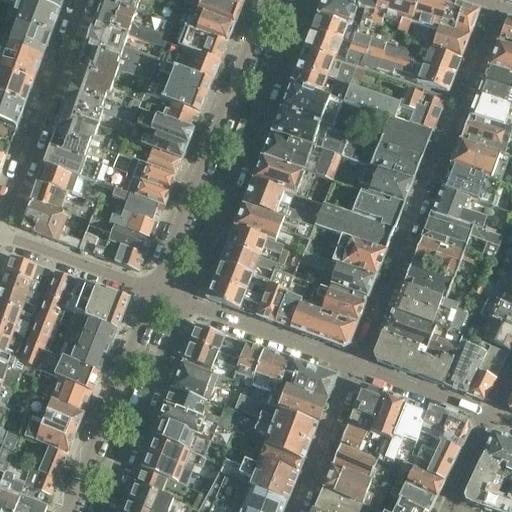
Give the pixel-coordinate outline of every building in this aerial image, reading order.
[(0,0),(0,1),(16,8),(11,22),(50,36),(59,12),(25,0),(0,0)] [(25,0),(59,12),(63,0),(25,0)] [(101,0),(101,2),(135,12),(151,17),(153,13),(148,11),(150,7),(139,3),(140,0),(101,0)] [(201,0),(196,13),(203,15),(234,27),(241,6),(225,0),(201,0)] [(323,0),(317,17),(349,27),(352,28),(357,10),(359,4),(344,0),(323,0)] [(357,10),(365,12),(359,29),(369,32),(375,15),(379,0),(359,0),(359,4),(357,10)] [(379,0),(375,15),(372,26),(381,28),(383,23),(399,27),(397,33),(407,36),(411,25),(419,0),(379,0)] [(419,0),(411,25),(429,30),(437,33),(439,29),(447,2),(440,0),(419,0)] [(101,2),(93,25),(128,36),(131,29),(140,32),(138,39),(163,48),(168,37),(172,25),(164,22),(161,30),(164,31),(163,35),(141,28),(142,26),(133,23),(137,13),(135,12),(101,2)] [(447,2),(439,29),(469,38),(478,15),(477,14),(475,11),(476,10),(447,2)] [(175,24),(195,33),(195,34),(201,36),(227,44),(229,37),(230,37),(234,27),(203,15),(199,24),(183,17),(181,20),(177,19),(175,24)] [(311,34),(311,35),(342,45),(346,34),(354,37),(357,30),(349,27),(317,17),(317,18),(315,22),(311,33),(311,34)] [(498,44),(511,48),(511,20),(507,20),(498,44)] [(0,44),(42,59),(50,36),(11,22),(6,35),(0,33),(0,44)] [(93,25),(85,49),(119,60),(154,71),(158,60),(125,48),(129,37),(128,36),(93,25)] [(423,49),(431,52),(460,61),(461,61),(469,38),(439,29),(437,33),(429,30),(423,49)] [(173,46),(182,49),(219,63),(227,44),(201,36),(198,45),(170,35),(166,43),(173,46)] [(311,35),(305,49),(345,61),(350,48),(342,45),(311,35)] [(347,57),(345,61),(362,66),(372,40),(355,35),(354,37),(347,57)] [(372,40),(362,66),(376,71),(387,45),(387,44),(372,39),(372,40)] [(166,65),(173,46),(166,43),(159,62),(166,65)] [(42,59),(0,44),(0,71),(32,84),(42,59)] [(488,69),(511,75),(511,48),(498,44),(488,69)] [(387,45),(376,71),(392,76),(394,71),(402,50),(387,45)] [(81,57),(77,71),(114,84),(118,72),(126,75),(127,74),(150,82),(154,71),(119,60),(85,49),(82,57),(81,57)] [(219,63),(182,49),(176,68),(212,82),(219,63)] [(415,62),(423,66),(453,78),(454,77),(459,65),(458,65),(460,61),(431,52),(423,49),(421,49),(418,55),(415,62)] [(394,71),(392,76),(407,81),(409,76),(410,76),(415,62),(418,55),(402,50),(394,71)] [(298,66),(297,68),(328,78),(335,81),(338,73),(331,71),(333,67),(332,67),(333,63),(303,53),(298,66)] [(205,98),(212,82),(176,68),(166,65),(159,62),(153,76),(158,77),(159,73),(171,78),(169,82),(205,98)] [(408,81),(417,84),(434,90),(434,89),(438,90),(438,91),(447,94),(453,78),(423,66),(415,62),(410,76),(408,81)] [(329,98),(322,95),(291,84),(291,85),(290,88),(289,88),(281,111),(331,128),(340,103),(343,104),(349,87),(355,69),(341,65),(339,69),(338,73),(335,81),(329,98)] [(291,84),(322,95),(328,78),(297,68),(291,84)] [(358,90),(364,72),(355,69),(349,87),(351,88),(358,90)] [(511,75),(488,69),(483,83),(511,93),(511,75)] [(0,98),(23,107),(29,92),(32,84),(0,71),(0,98)] [(69,92),(104,105),(135,115),(140,103),(119,97),(119,95),(111,92),(114,84),(77,71),(72,85),(70,92),(69,92)] [(158,77),(153,76),(146,94),(169,103),(199,115),(205,98),(169,82),(166,92),(154,87),(158,77)] [(511,93),(483,83),(477,96),(507,106),(511,107),(511,93)] [(344,103),(390,118),(395,120),(432,133),(444,103),(446,98),(423,92),(422,95),(404,89),(399,104),(358,90),(351,88),(344,103)] [(66,101),(61,114),(98,127),(102,116),(110,119),(111,118),(131,124),(133,120),(135,115),(104,105),(69,92),(69,93),(70,93),(67,101),(66,101)] [(477,96),(469,116),(503,127),(511,129),(511,107),(507,106),(477,96)] [(0,124),(15,130),(19,120),(18,120),(23,107),(0,98),(0,124)] [(157,116),(163,118),(193,130),(199,115),(169,103),(166,111),(151,106),(148,112),(157,116)] [(331,128),(281,111),(272,135),(312,148),(342,158),(342,157),(347,145),(349,140),(329,133),(331,128)] [(53,136),(53,137),(88,148),(116,160),(122,146),(103,139),(95,136),(98,127),(61,114),(56,129),(57,129),(54,137),(53,136)] [(137,126),(150,132),(157,134),(187,146),(193,130),(163,118),(157,116),(155,121),(152,120),(151,122),(141,118),(137,126)] [(469,116),(459,142),(500,155),(505,156),(510,140),(511,141),(511,129),(503,127),(469,116)] [(390,118),(379,143),(423,157),(432,133),(395,120),(390,118)] [(0,172),(15,130),(0,124),(0,172)] [(152,150),(181,161),(182,160),(181,160),(187,146),(157,134),(154,141),(138,135),(141,129),(132,125),(126,140),(141,146),(152,150)] [(272,135),(262,158),(304,172),(305,173),(332,182),(341,158),(312,148),(272,135)] [(49,147),(49,148),(84,160),(88,148),(53,137),(53,138),(50,147),(49,147)] [(459,142),(450,165),(490,180),(500,155),(459,142)] [(379,143),(370,168),(377,171),(377,170),(413,181),(423,157),(379,143)] [(352,161),(357,149),(347,145),(342,157),(352,161)] [(120,154),(146,165),(146,166),(151,168),(151,167),(176,177),(181,161),(152,150),(150,156),(124,146),(120,154)] [(49,148),(43,166),(80,179),(82,180),(95,184),(98,177),(83,171),(87,161),(84,160),(49,148)] [(113,171),(145,183),(169,193),(176,177),(151,167),(151,168),(145,166),(120,156),(113,171)] [(253,181),(253,182),(284,193),(296,198),(302,199),(311,176),(305,174),(305,173),(304,172),(262,158),(254,177),(255,178),(254,181),(253,181)] [(450,165),(446,177),(496,194),(500,184),(490,180),(450,165)] [(80,179),(43,166),(37,183),(68,194),(76,197),(82,180),(80,179)] [(363,179),(408,194),(413,181),(377,170),(377,171),(375,175),(365,172),(363,179)] [(130,195),(139,199),(159,207),(160,206),(164,207),(169,193),(145,183),(113,171),(107,186),(130,195)] [(446,177),(441,189),(471,199),(492,206),(496,194),(446,177)] [(369,194),(403,205),(408,194),(363,179),(360,185),(370,189),(369,193),(369,194)] [(253,182),(244,205),(276,217),(276,216),(313,229),(316,219),(289,209),(293,197),(284,193),(253,182)] [(37,183),(31,201),(64,213),(90,222),(93,213),(72,205),(71,207),(65,204),(68,194),(37,183)] [(441,189),(432,213),(481,230),(486,218),(467,211),(471,199),(441,189)] [(111,198),(127,204),(124,212),(132,215),(157,225),(162,213),(163,210),(164,210),(164,209),(164,207),(160,206),(159,207),(139,199),(130,195),(130,196),(115,190),(111,198)] [(360,190),(351,214),(351,216),(393,230),(403,205),(369,194),(369,193),(360,190)] [(31,201),(26,215),(21,228),(53,241),(57,233),(59,227),(64,213),(31,201)] [(244,205),(235,229),(267,240),(276,243),(280,232),(308,241),(313,229),(276,216),(276,217),(244,205)] [(315,228),(341,237),(351,240),(386,252),(394,231),(393,230),(351,216),(351,214),(323,205),(314,228),(315,228)] [(432,213),(422,239),(465,253),(470,237),(486,243),(481,258),(493,262),(502,238),(481,230),(432,213)] [(112,217),(112,218),(109,225),(115,227),(152,240),(157,225),(132,215),(129,223),(112,217)] [(108,242),(121,247),(145,257),(151,241),(152,240),(115,227),(109,225),(93,218),(87,233),(91,235),(93,231),(94,232),(95,229),(111,235),(108,242)] [(235,229),(228,246),(261,258),(264,249),(267,240),(235,229)] [(53,241),(79,251),(83,242),(57,233),(53,241)] [(83,242),(79,251),(94,256),(100,239),(86,234),(83,242)] [(332,263),(337,265),(341,266),(375,278),(377,272),(377,273),(386,252),(351,240),(341,237),(332,263)] [(422,239),(413,261),(456,276),(462,261),(473,266),(476,257),(465,253),(422,239)] [(267,240),(264,249),(280,256),(282,251),(284,246),(276,243),(267,240)] [(322,250),(307,245),(304,253),(320,258),(322,250)] [(228,246),(221,264),(254,276),(257,267),(269,271),(265,280),(269,281),(277,264),(261,258),(228,246)] [(94,256),(114,263),(139,273),(145,257),(121,247),(118,255),(98,247),(94,256)] [(288,254),(282,251),(280,256),(277,265),(283,267),(288,254)] [(330,286),(331,287),(367,299),(368,298),(367,298),(368,294),(369,295),(370,293),(369,293),(374,279),(375,279),(375,278),(341,266),(337,265),(332,263),(305,253),(301,263),(333,275),(330,286)] [(11,257),(6,270),(33,281),(33,282),(40,285),(43,276),(47,278),(50,272),(11,257)] [(413,261),(403,286),(443,300),(442,301),(446,302),(456,276),(413,261)] [(221,264),(214,282),(247,293),(254,276),(221,264)] [(263,299),(256,317),(275,324),(286,296),(287,296),(288,293),(278,289),(285,273),(276,269),(268,285),(263,299)] [(6,270),(0,286),(38,300),(40,296),(36,294),(40,285),(33,282),(33,281),(6,270)] [(55,274),(46,296),(64,303),(74,280),(55,274)] [(286,296),(275,324),(288,329),(300,301),(308,283),(294,278),(291,286),(298,290),(294,299),(287,296),(286,296)] [(247,293),(214,282),(208,296),(210,300),(256,317),(263,299),(247,293)] [(511,284),(507,282),(498,298),(511,304),(511,284)] [(68,304),(65,311),(73,313),(73,314),(84,318),(86,319),(116,331),(128,300),(79,283),(70,305),(68,304)] [(325,300),(320,313),(357,326),(365,304),(361,302),(328,290),(309,284),(305,293),(325,300)] [(478,299),(483,287),(477,285),(472,297),(478,299)] [(0,286),(0,287),(0,303),(22,312),(25,303),(35,307),(38,300),(0,286)] [(393,311),(393,312),(449,332),(452,325),(436,318),(439,308),(450,312),(451,310),(456,312),(458,307),(446,302),(442,301),(443,300),(403,286),(393,311)] [(46,296),(37,319),(55,326),(64,303),(46,296)] [(511,304),(498,298),(490,314),(511,325),(511,304)] [(300,301),(288,329),(290,330),(291,330),(301,334),(306,336),(315,311),(301,306),(302,302),(300,301)] [(0,303),(0,319),(27,330),(29,324),(19,321),(22,312),(0,303)] [(459,307),(451,328),(460,332),(468,311),(459,307)] [(315,311),(306,336),(319,341),(319,340),(323,342),(322,342),(343,349),(343,350),(344,350),(344,349),(349,347),(349,346),(357,326),(320,313),(315,311)] [(383,336),(427,352),(454,361),(462,336),(449,332),(393,312),(392,316),(391,316),(383,336)] [(511,325),(490,314),(481,333),(511,347),(511,325)] [(0,319),(0,335),(12,340),(15,333),(24,336),(27,330),(0,319)] [(37,319),(29,341),(46,349),(55,326),(37,319)] [(86,319),(81,333),(110,345),(116,331),(86,319)] [(77,342),(75,349),(104,361),(110,345),(81,333),(59,325),(57,333),(77,342)] [(197,326),(190,343),(218,354),(238,361),(241,355),(222,347),(224,340),(223,340),(224,336),(197,326)] [(454,361),(443,387),(461,394),(462,393),(465,395),(466,396),(478,371),(486,354),(466,347),(471,337),(464,334),(460,345),(454,361)] [(12,340),(0,335),(0,354),(15,360),(17,355),(8,351),(12,340)] [(383,338),(374,358),(376,362),(417,377),(424,358),(427,352),(383,336),(382,337),(383,338)] [(29,341),(20,363),(37,371),(46,349),(29,341)] [(49,353),(62,359),(70,362),(99,375),(104,361),(75,349),(72,357),(56,350),(59,344),(54,341),(51,348),(49,353)] [(190,343),(184,360),(188,362),(211,370),(215,360),(236,368),(238,361),(218,354),(190,343)] [(486,354),(478,371),(496,380),(510,353),(492,344),(486,354)] [(245,348),(237,368),(234,374),(245,378),(243,386),(250,388),(251,386),(255,376),(254,375),(264,350),(247,345),(246,348),(245,348)] [(254,375),(255,376),(251,386),(267,391),(268,390),(271,391),(273,387),(279,390),(285,375),(288,367),(287,367),(290,360),(264,351),(264,350),(254,375)] [(424,358),(417,377),(443,387),(454,361),(427,352),(424,358)] [(0,354),(0,366),(9,369),(12,370),(14,366),(20,369),(19,373),(39,381),(42,374),(16,361),(15,360),(0,354)] [(40,372),(54,377),(58,380),(91,395),(92,392),(93,388),(94,388),(99,375),(70,362),(62,359),(62,360),(49,354),(40,372)] [(288,367),(285,375),(294,378),(290,388),(327,401),(328,400),(327,400),(328,396),(329,396),(336,378),(290,360),(287,367),(288,367)] [(172,389),(172,390),(203,402),(204,399),(209,401),(215,386),(222,388),(226,379),(212,374),(187,365),(187,364),(182,362),(173,387),(172,389)] [(0,366),(0,386),(2,388),(2,387),(11,390),(19,373),(12,370),(9,369),(0,366)] [(478,371),(466,396),(485,402),(496,380),(478,371)] [(45,398),(50,400),(51,401),(83,415),(91,395),(58,380),(54,391),(38,384),(33,399),(43,402),(45,398)] [(0,386),(0,410),(9,413),(10,411),(6,409),(12,391),(2,388),(0,386)] [(25,396),(32,399),(36,389),(28,387),(25,396)] [(287,387),(277,411),(317,425),(326,402),(327,401),(290,388),(287,387)] [(363,387),(353,412),(348,425),(367,432),(370,433),(375,421),(384,395),(363,387)] [(167,404),(165,408),(200,421),(217,428),(233,434),(240,416),(224,410),(220,420),(203,413),(207,403),(203,402),(172,390),(166,404),(167,404)] [(375,421),(370,433),(370,434),(393,442),(394,439),(393,439),(407,404),(403,403),(404,402),(390,397),(390,398),(384,395),(375,421)] [(241,412),(259,419),(261,415),(262,415),(265,406),(265,405),(246,397),(241,412)] [(25,439),(35,443),(40,445),(67,456),(68,454),(67,454),(74,437),(75,435),(75,434),(83,415),(51,401),(45,417),(41,427),(31,423),(25,439)] [(393,439),(394,439),(393,442),(391,443),(383,464),(392,468),(403,441),(416,445),(420,434),(428,412),(407,404),(393,439)] [(258,425),(270,429),(309,444),(317,425),(277,411),(276,411),(266,407),(262,415),(258,425)] [(159,422),(202,439),(212,443),(215,436),(214,435),(217,428),(200,421),(165,408),(165,409),(162,417),(161,417),(160,422),(159,422)] [(0,428),(2,429),(9,413),(0,410),(0,428)] [(428,412),(420,434),(419,440),(428,444),(431,439),(441,443),(449,420),(428,412)] [(449,420),(441,443),(459,451),(459,450),(461,446),(461,447),(468,431),(466,427),(466,426),(449,420)] [(207,441),(202,439),(159,422),(153,438),(180,449),(201,458),(207,441)] [(267,438),(263,447),(303,463),(302,462),(309,444),(270,429),(258,425),(254,433),(267,438)] [(340,445),(340,446),(359,454),(367,432),(348,425),(340,445)] [(0,488),(11,460),(11,459),(19,438),(19,436),(12,433),(8,432),(0,430),(0,445),(2,446),(0,452),(0,488)] [(511,452),(511,441),(492,435),(482,455),(487,457),(487,458),(501,465),(508,468),(511,452)] [(153,438),(147,454),(182,469),(186,463),(217,476),(221,468),(180,449),(153,438)] [(388,447),(379,443),(374,458),(382,462),(388,447)] [(430,467),(426,475),(443,483),(452,463),(453,464),(459,451),(441,443),(435,457),(421,450),(416,460),(430,467)] [(40,445),(30,469),(31,470),(39,473),(38,476),(56,484),(67,456),(40,445)] [(240,451),(260,460),(297,476),(303,463),(263,447),(261,453),(242,446),(240,451)] [(339,450),(332,467),(343,472),(343,471),(369,482),(377,461),(359,454),(340,446),(339,450)] [(228,477),(238,452),(230,449),(219,473),(228,477)] [(147,454),(141,470),(168,481),(171,473),(188,479),(191,473),(182,469),(147,454)] [(473,475),(473,476),(501,489),(504,480),(496,477),(501,465),(487,458),(487,457),(482,455),(481,457),(482,458),(480,461),(475,471),(476,471),(474,475),(473,475)] [(430,467),(416,460),(412,458),(408,466),(426,475),(430,467)] [(11,460),(0,488),(0,511),(15,511),(25,487),(29,475),(14,468),(16,462),(11,460)] [(242,467),(255,472),(292,489),(297,476),(260,460),(258,466),(245,460),(242,467)] [(410,476),(406,485),(436,499),(443,483),(426,475),(408,466),(404,465),(401,472),(410,476)] [(251,481),(249,487),(248,488),(250,489),(286,504),(287,502),(288,498),(289,498),(292,489),(255,472),(242,467),(238,475),(251,481)] [(324,487),(323,490),(334,494),(333,495),(362,508),(372,484),(369,482),(343,471),(343,472),(332,467),(331,472),(330,472),(329,473),(330,473),(324,487)] [(25,487),(32,490),(32,491),(50,498),(56,484),(38,476),(39,473),(31,470),(29,475),(25,487)] [(141,470),(135,485),(162,496),(165,488),(183,495),(186,489),(168,481),(141,470)] [(401,472),(395,470),(390,482),(396,484),(401,472)] [(224,479),(217,476),(207,497),(214,500),(224,479)] [(501,489),(473,476),(463,499),(465,505),(478,509),(485,493),(498,496),(501,489)] [(485,493),(478,509),(485,511),(511,511),(511,484),(510,492),(507,500),(498,496),(485,493)] [(135,485),(129,501),(149,511),(193,511),(194,510),(174,501),(162,496),(135,485)] [(390,497),(398,501),(400,501),(412,507),(411,508),(420,511),(429,511),(436,499),(406,485),(401,495),(393,491),(390,497)] [(25,487),(15,511),(45,511),(47,508),(50,498),(32,491),(32,490),(25,487)] [(244,511),(283,511),(286,504),(250,489),(241,511),(244,511)] [(323,490),(314,511),(371,511),(362,508),(333,495),(334,494),(323,490)] [(197,497),(192,507),(198,510),(203,500),(197,497)] [(209,511),(214,500),(207,497),(200,511),(209,511)] [(420,511),(411,508),(412,507),(400,501),(389,497),(388,501),(398,505),(394,511),(420,511)] [(149,511),(129,501),(124,511),(149,511)]
